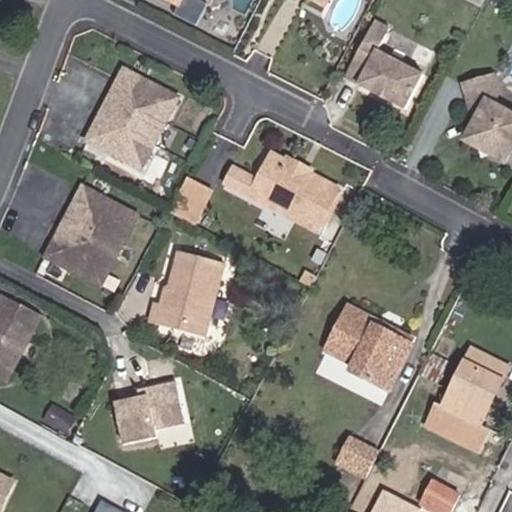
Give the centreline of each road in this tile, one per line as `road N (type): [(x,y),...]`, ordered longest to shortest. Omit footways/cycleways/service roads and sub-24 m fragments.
road 1 (residential): [(85,0),(251,82)]
road 2 (residential): [(65,0),(0,162)]
